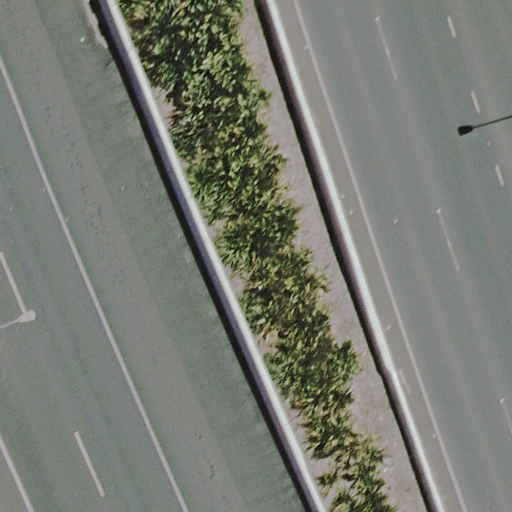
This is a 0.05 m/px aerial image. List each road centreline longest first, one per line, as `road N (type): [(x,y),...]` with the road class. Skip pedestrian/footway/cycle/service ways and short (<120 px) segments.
road 1 (motorway): [(372,0),(511,421)]
road 2 (motorway): [(0,259),(113,511)]
road 3 (trunk): [(460,0),(511,114)]
